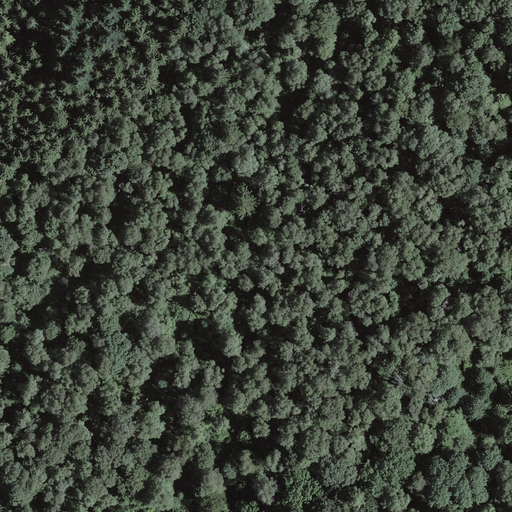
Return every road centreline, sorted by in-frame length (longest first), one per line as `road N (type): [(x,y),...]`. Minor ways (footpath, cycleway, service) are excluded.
road 1 (track): [(278,119),(256,151),(233,253),(244,399),(224,511)]
road 2 (track): [(337,0),(319,34),(323,58),(278,119)]
road 3 (track): [(386,395),(395,459),(357,511)]
